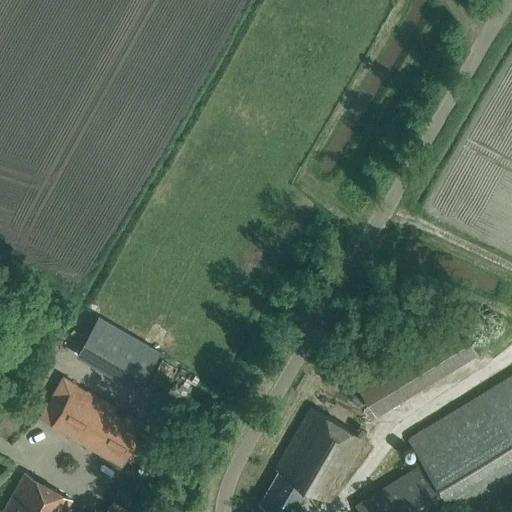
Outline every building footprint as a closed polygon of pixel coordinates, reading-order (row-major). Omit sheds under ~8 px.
[(421,354),(347,362),(367,406),(389,396),(413,393),(437,382),(431,383),(477,362),(474,331),(472,331),(421,354)] [(105,335),(99,345),(135,366),(141,355),(105,335)] [(87,359),(130,384),(138,370),(94,345),(87,359)] [(499,511),(511,504),(511,375),(409,439),(424,463),(356,505),(360,511),(499,511)] [(140,426),(61,380),(39,418),(118,464),(140,426)] [(329,501),(365,439),(312,408),(275,470),(279,472),(259,504),(272,511),(293,511),(308,488),(329,501)] [(64,511),(71,500),(25,474),(4,511),(64,511)]
